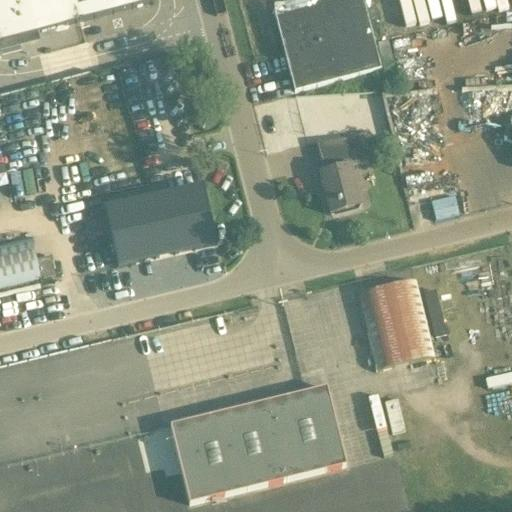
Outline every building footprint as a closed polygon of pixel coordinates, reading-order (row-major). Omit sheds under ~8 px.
[(0,0),(0,45),(78,25),(112,17),(152,6),(150,0),(0,0)] [(268,0),(294,96),(310,92),(380,74),(374,47),(361,0),(268,0)] [(406,205),(434,198),(454,193),(431,95),(383,97),(406,205)] [(315,145),(323,175),(319,177),(329,217),(337,215),(360,209),(350,169),(365,165),(359,139),(315,145)] [(103,210),(116,271),(138,266),(159,262),(215,250),(215,249),(203,190),(103,210)] [(0,291),(55,278),(51,259),(35,262),(30,240),(0,247),(0,291)] [(416,284),(357,298),(376,375),(435,361),(416,284)] [(122,321),(0,372),(0,511),(18,511),(19,508),(20,511),(25,511),(30,490),(37,508),(40,492),(53,487),(63,511),(67,511),(68,511),(69,511),(73,511),(75,506),(111,490),(113,482),(113,483),(119,448),(133,479),(143,421),(135,419),(137,406),(120,403),(145,392),(145,390),(119,385),(121,376),(112,375),(122,321)] [(345,470),(326,391),(169,429),(155,433),(166,479),(181,475),(189,508),(345,470)]
